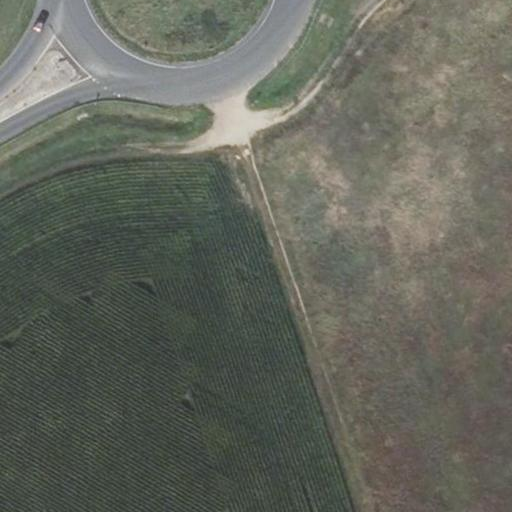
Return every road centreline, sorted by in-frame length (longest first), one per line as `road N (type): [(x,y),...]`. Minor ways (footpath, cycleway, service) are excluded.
road 1 (track): [(0,197),(24,180),(105,155),(191,147),(311,101),(396,0)]
road 2 (track): [(220,92),(248,127),(370,511)]
road 3 (tertiary): [(125,82),(173,97),(220,92),(259,72),(294,33),(306,0)]
road 4 (tertiary): [(0,137),(125,82)]
